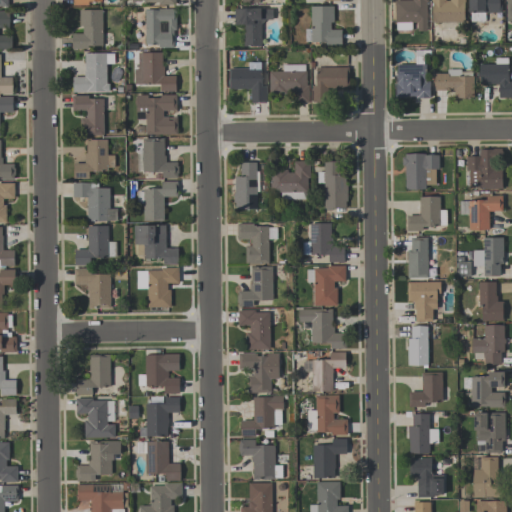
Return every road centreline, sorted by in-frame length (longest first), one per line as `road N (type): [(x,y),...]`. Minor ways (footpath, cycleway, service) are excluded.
road 1 (residential): [(49,511),(42,0)]
road 2 (residential): [(379,511),(372,0)]
road 3 (residential): [(206,0),(210,511)]
road 4 (residential): [(210,136),(511,133)]
road 5 (residential): [(48,335),(209,331)]
